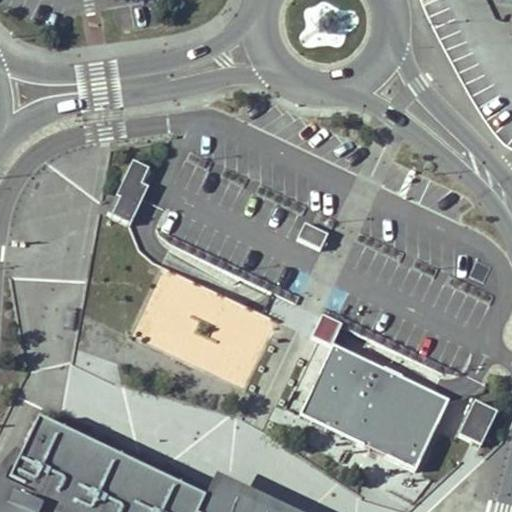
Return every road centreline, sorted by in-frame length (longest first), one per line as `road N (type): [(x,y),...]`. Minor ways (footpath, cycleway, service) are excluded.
road 1 (unclassified): [(0,128),(101,97),(279,75)]
road 2 (unclassified): [(258,22),(218,47),(161,63),(49,75),(0,68)]
road 3 (unclassified): [(332,89),(392,114),(511,203)]
road 4 (unclassified): [(511,193),(495,161),(419,85),(392,33)]
